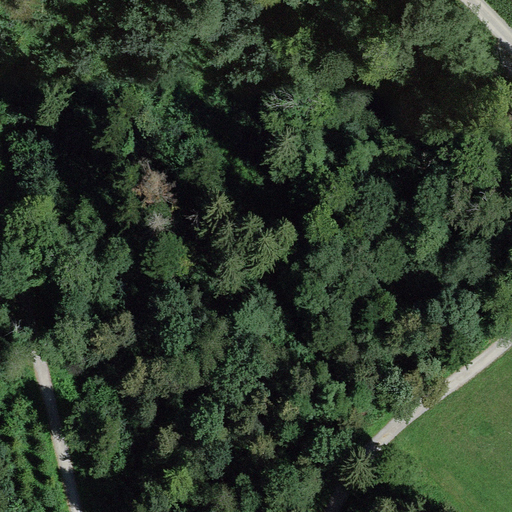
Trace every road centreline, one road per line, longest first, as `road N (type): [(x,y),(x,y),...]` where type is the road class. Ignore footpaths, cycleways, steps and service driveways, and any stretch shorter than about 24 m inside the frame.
road 1 (track): [(76,511),(0,221)]
road 2 (track): [(342,511),(385,428),(511,334)]
